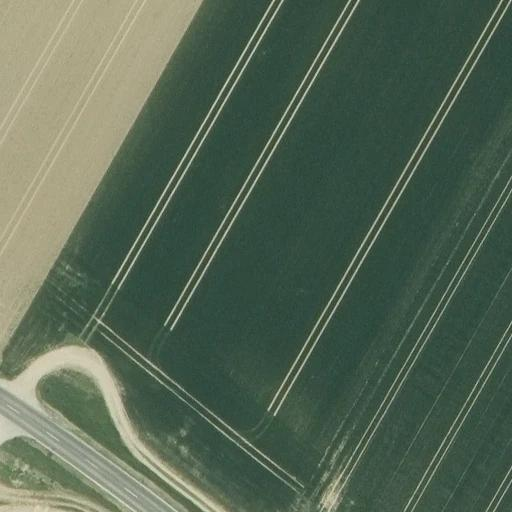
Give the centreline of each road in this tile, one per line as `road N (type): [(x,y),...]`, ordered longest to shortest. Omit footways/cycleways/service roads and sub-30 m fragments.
road 1 (track): [(0,427),(37,362),(57,348),(84,350),(102,364),(126,433),(217,511)]
road 2 (secondary): [(155,511),(0,399)]
